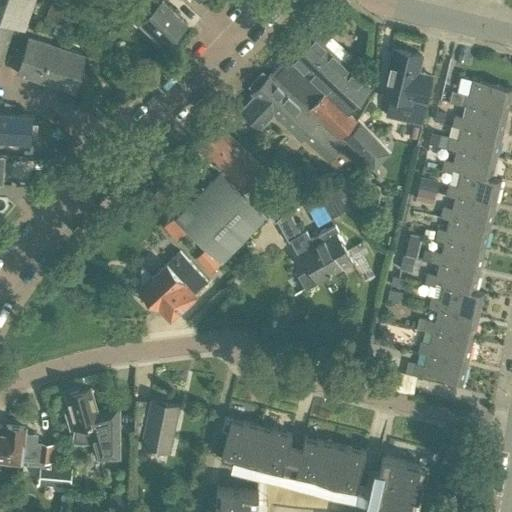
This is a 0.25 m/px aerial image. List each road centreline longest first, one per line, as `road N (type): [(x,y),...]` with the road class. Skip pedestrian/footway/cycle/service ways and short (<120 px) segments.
road 1 (residential): [(0,382),(76,361),(224,346)]
road 2 (residential): [(511,431),(294,377)]
road 3 (residential): [(120,154),(268,0)]
road 4 (residential): [(0,287),(27,247),(120,154)]
road 5 (residential): [(0,78),(59,105),(120,154)]
road 6 (residential): [(511,36),(374,0)]
